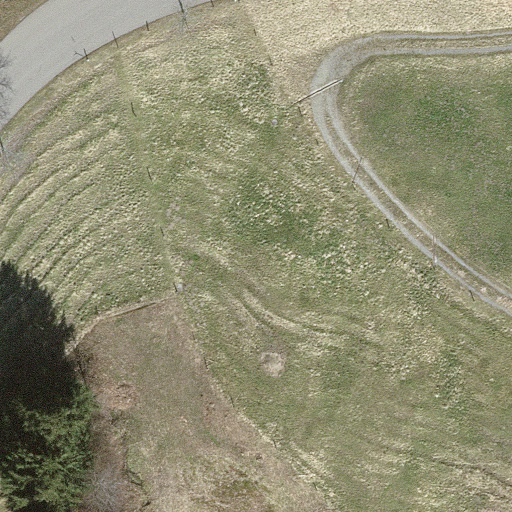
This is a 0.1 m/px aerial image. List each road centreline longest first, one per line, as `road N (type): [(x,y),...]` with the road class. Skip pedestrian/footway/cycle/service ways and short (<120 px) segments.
road 1 (track): [(511,43),(379,45),(336,65),(320,93),(331,135),(369,189),(511,306)]
road 2 (tertiary): [(0,91),(61,31),(117,0)]
